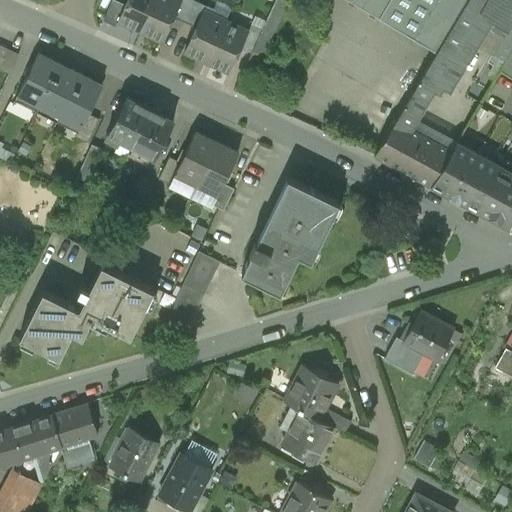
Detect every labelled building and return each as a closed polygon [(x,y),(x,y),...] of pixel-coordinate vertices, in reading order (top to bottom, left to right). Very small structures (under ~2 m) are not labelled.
[(140,31),(153,0),(126,0),(117,20),(140,31)] [(162,41),(181,1),(178,0),(153,0),(140,31),(162,41)] [(348,0),(381,19),(383,17),(438,49),(466,0),(348,0)] [(511,0),(466,0),(438,49),(395,120),(411,129),(440,80),(452,87),(477,46),(504,62),(505,60),(511,50),(511,49),(511,0)] [(207,61),(225,21),(203,11),(184,51),(207,61)] [(229,72),(248,32),(225,21),(207,61),(229,72)] [(440,80),(411,129),(451,151),(456,142),(499,71),(504,62),(477,46),(452,87),(440,80)] [(8,49),(0,65),(0,69),(10,73),(19,54),(8,49)] [(36,110),(59,63),(38,53),(15,100),(36,110)] [(511,64),(505,60),(504,62),(499,71),(511,78),(511,64)] [(57,121),(81,74),(59,63),(36,110),(57,121)] [(78,131),(102,84),(81,74),(57,121),(78,131)] [(107,133),(109,134),(105,141),(117,147),(121,140),(131,145),(149,108),(125,96),(107,133)] [(155,157),(173,120),(149,108),(131,145),(155,157)] [(411,129),(395,120),(374,155),(430,185),(451,151),(411,129)] [(195,186),(216,141),(194,131),(180,162),(173,175),(195,186)] [(239,152),(216,141),(195,186),(217,196),(224,183),(239,152)] [(500,165),(456,142),(451,151),(430,185),(476,210),(500,165)] [(173,175),(180,162),(169,157),(159,178),(169,183),(173,175)] [(511,162),(503,159),(500,165),(476,210),(510,228),(511,227),(511,162)] [(339,202),(287,177),(256,241),(255,240),(249,251),(251,252),(241,273),(280,292),(298,254),(310,260),(339,202)] [(234,188),(224,183),(217,196),(213,205),(219,208),(221,204),(225,205),(234,188)] [(170,316),(190,324),(216,257),(197,249),(170,316)] [(153,289),(101,263),(79,308),(42,290),(19,337),(59,356),(72,331),(82,336),(91,317),(130,336),(153,289)] [(454,328),(419,310),(403,340),(396,336),(389,348),(418,363),(424,352),(437,359),(454,328)] [(418,363),(389,348),(384,358),(413,373),(418,363)] [(242,377),(245,364),(229,360),(226,373),(242,377)] [(327,408),(340,383),(301,363),(282,400),(291,404),(298,408),(321,420),(327,408)] [(251,403),(257,390),(241,383),(235,396),(251,403)] [(51,414),(61,446),(98,435),(88,403),(51,414)] [(279,427),(286,431),(298,408),(291,404),(279,427)] [(334,427),(321,420),(298,408),(286,431),(280,443),(316,462),(334,427)] [(345,432),(351,420),(327,408),(321,420),(334,427),(345,432)] [(61,446),(51,414),(0,429),(0,465),(33,456),(41,482),(42,483),(53,462),(49,450),(61,446)] [(159,441),(130,427),(110,467),(138,481),(159,441)] [(429,468),(440,449),(424,440),(413,459),(429,468)] [(214,470),(179,451),(156,493),(191,511),(192,511),(201,494),(214,470)] [(288,476),(292,469),(284,465),(280,472),(288,476)] [(0,511),(26,511),(42,483),(41,482),(12,468),(0,491),(0,511)] [(218,483),(230,488),(236,475),(225,470),(218,483)] [(325,511),(332,499),(295,480),(278,511),(325,511)] [(511,490),(502,485),(493,501),(504,507),(511,492),(511,490)] [(451,511),(415,493),(404,511),(451,511)] [(201,511),(209,498),(201,494),(192,511),(194,511),(201,511)]
